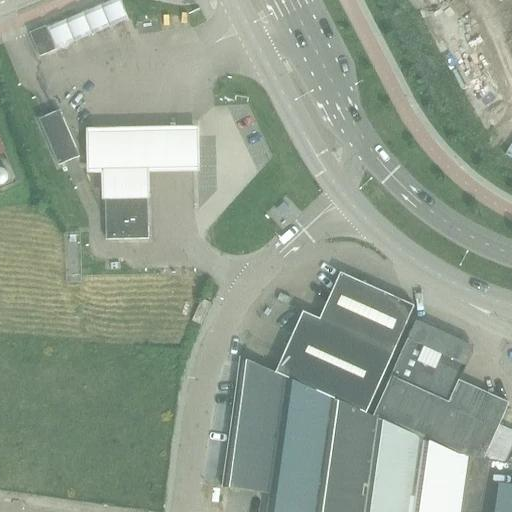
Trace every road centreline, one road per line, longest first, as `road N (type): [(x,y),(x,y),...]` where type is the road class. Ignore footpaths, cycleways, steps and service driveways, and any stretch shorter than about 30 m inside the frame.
road 1 (unclassified): [(182,511),(211,344),(235,304),(344,196)]
road 2 (primary): [(344,196),(416,262),(511,306)]
road 3 (primary): [(511,255),(430,210),(365,139)]
road 4 (primary): [(254,34),(344,196)]
road 5 (primary): [(365,139),(299,15)]
